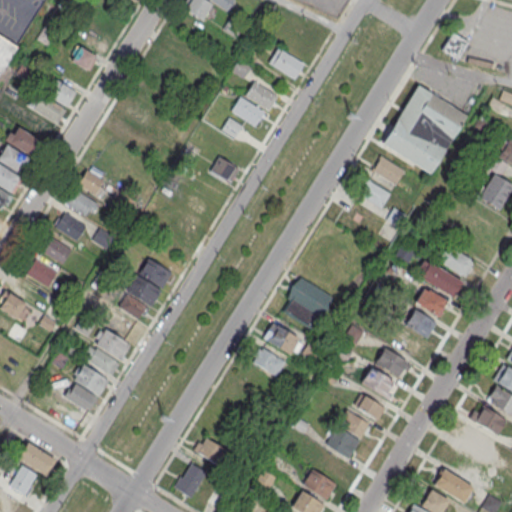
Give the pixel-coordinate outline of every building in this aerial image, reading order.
[(202,20),(211,4),(204,0),(185,0),(181,7),(202,20)] [(209,0),(227,11),(233,0),(209,0)] [(230,17),(222,30),(235,38),(243,25),(230,17)] [(44,27),(36,39),(47,46),(55,34),(44,27)] [(454,62),(467,41),(452,32),(441,49),(452,56),(451,59),(454,62)] [(0,34),(15,44),(0,68),(0,34)] [(80,47),(71,61),(85,70),(94,55),(80,47)] [(293,80),(303,64),(277,48),(268,63),(293,80)] [(238,58),(230,71),(243,79),(251,67),(238,58)] [(23,61),(15,74),(27,81),(34,69),(23,61)] [(163,86),(163,71),(143,71),(143,86),(163,86)] [(53,85),(56,79),(76,92),(66,107),(47,95),(50,90),(44,87),(48,81),(53,85)] [(253,81),(244,96),(268,111),(277,96),(253,81)] [(382,144),(417,85),(466,116),(430,174),(382,144)] [(57,124),(65,110),(41,95),(32,109),(57,124)] [(240,96),(230,111),(254,126),(263,111),(240,96)] [(229,117),(221,130),(234,138),(242,126),(229,117)] [(17,125),(42,141),(32,157),(7,141),(17,125)] [(511,164),(511,141),(507,139),(497,157),(511,164)] [(0,152),(6,143),(31,159),(21,175),(0,161),(0,152)] [(208,171),(228,183),(238,167),(218,155),(208,171)] [(371,170),(394,185),(404,170),(381,155),(371,170)] [(0,164),(20,177),(10,193),(0,186),(0,164)] [(107,181),(84,169),(76,185),(99,196),(107,181)] [(499,210),(511,186),(511,183),(491,172),(477,197),(499,210)] [(360,195),(380,208),(390,193),(369,180),(360,195)] [(0,188),(8,193),(0,205),(0,188)] [(73,189),(64,204),(85,217),(94,202),(73,189)] [(213,201),(192,189),(183,204),(204,216),(213,201)] [(392,207),(405,215),(397,227),(385,220),(392,207)] [(198,218),(182,208),(173,223),(190,232),(198,218)] [(64,212),(54,227),(76,241),(85,226),(64,212)] [(99,228),(92,240),(106,249),(113,237),(99,228)] [(50,236),(40,251),(62,265),(71,250),(50,236)] [(403,242),(415,249),(408,262),(395,255),(403,242)] [(445,243),(473,261),(464,276),(436,259),(445,243)] [(145,256),(171,272),(161,288),(136,272),(145,256)] [(35,259),(25,274),(48,288),(57,272),(35,259)] [(429,260),(461,281),(451,296),(419,276),(429,260)] [(333,296),(299,275),(279,307),(313,328),(333,296)] [(424,286),(446,299),(436,315),(414,302),(424,286)] [(9,293),(0,308),(17,318),(26,303),(9,293)] [(413,308),(435,321),(425,337),(403,324),(413,308)] [(114,310),(140,326),(130,342),(105,326),(114,310)] [(44,315),(38,324),(50,331),(56,322),(44,315)] [(82,316),(74,328),(86,336),(94,323),(82,316)] [(292,357),(302,341),(274,321),(263,337),(292,357)] [(351,325),(364,332),(356,345),(344,337),(351,325)] [(105,329),(130,345),(121,360),(95,345),(105,329)] [(66,338),(60,349),(72,356),(78,345),(66,338)] [(315,360),(322,346),(309,339),(302,353),(315,360)] [(340,344),(352,352),(344,364),(332,357),(340,344)] [(284,361),(260,346),(251,361),(275,376),(284,361)] [(383,347),(405,360),(395,376),(373,362),(383,347)] [(96,348),(120,363),(112,376),(88,361),(96,348)] [(58,350),(50,363),(62,370),(69,358),(58,350)] [(501,363),(511,369),(511,391),(492,379),(501,363)] [(83,365),(108,380),(98,396),(73,381),(83,365)] [(327,365),(340,372),(332,385),(320,377),(327,365)] [(370,366),(392,380),(381,396),(360,382),(370,366)] [(72,383),(97,398),(89,413),(63,397),(72,383)] [(495,384),(511,394),(511,411),(510,415),(485,399),(495,384)] [(351,405),(376,419),(384,406),(359,392),(351,405)] [(483,405),(504,418),(494,434),(473,420),(483,405)] [(348,409),(369,422),(359,438),(338,424),(348,409)] [(336,426),(357,440),(347,456),(326,442),(336,426)] [(224,449),(201,435),(192,450),(215,464),(224,449)] [(28,443),(18,458),(46,476),(55,461),(28,443)] [(338,478),(347,462),(325,449),(316,465),(338,478)] [(190,497),(206,472),(190,462),(174,486),(190,497)] [(22,466),(9,486),(25,495),(37,475),(22,466)] [(442,467),(472,486),(462,502),(432,483),(442,467)] [(262,470),(275,478),(265,495),(252,487),(262,470)] [(313,470),(335,483),(325,499),(303,485),(313,470)] [(426,486),(447,500),(439,511),(431,511),(416,502),(426,486)] [(300,490),(322,504),(316,511),(300,511),(291,506),(300,490)] [(12,511),(20,503),(8,493),(0,502),(0,511),(12,511)] [(492,511),(499,502),(488,495),(481,506),(491,511),(492,511)] [(405,511),(412,502),(428,511),(405,511)]
